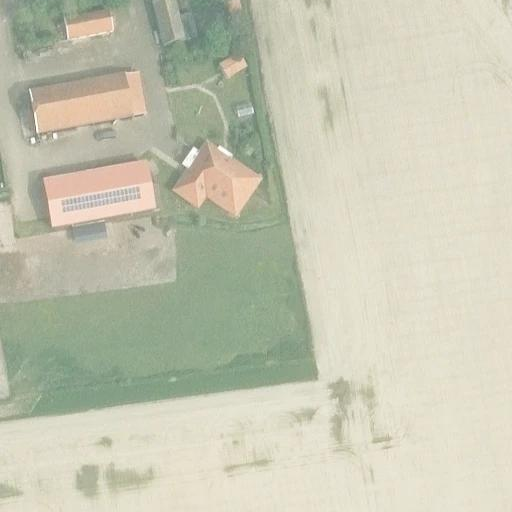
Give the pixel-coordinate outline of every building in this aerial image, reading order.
[(190,15),(179,19),(173,0),(148,0),(162,49),(196,39),(190,15)] [(63,21),(67,42),(111,34),(107,12),(63,21)] [(236,55),(218,66),(227,81),(245,70),(236,55)] [(26,96),(34,138),(143,118),(135,76),(26,96)] [(206,148),(175,193),(196,207),(212,183),(221,189),(219,193),(240,206),(256,183),(206,148)] [(156,185),(146,186),(142,166),(44,184),(52,231),(151,213),(150,209),(160,207),(156,185)]
